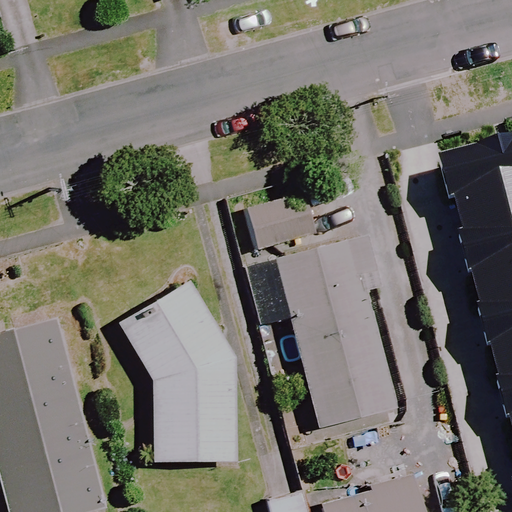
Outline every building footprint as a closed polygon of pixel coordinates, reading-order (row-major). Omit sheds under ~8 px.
[(310,252),(297,199),(238,213),(265,324),(281,320),(308,432),(386,413),(345,244),(310,252)] [(511,214),(498,218),(494,200),(446,211),(480,358),(511,350),(511,214)] [(225,362),(182,286),(118,322),(147,384),(148,467),(225,466),(225,362)] [(100,511),(48,327),(0,340),(0,508),(1,511),(100,511)] [(409,511),(403,488),(314,511),(306,511),(302,496),(260,507),(260,511),(409,511)]
